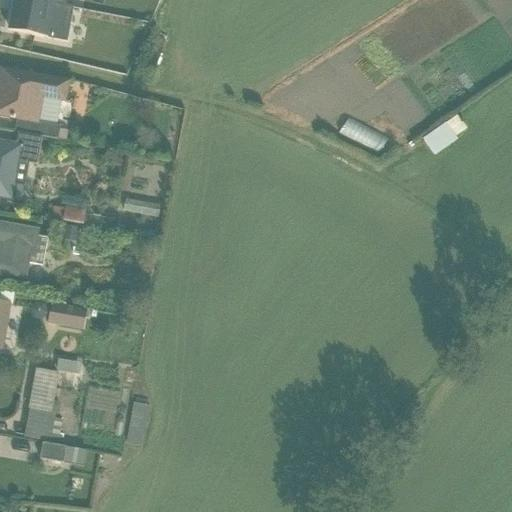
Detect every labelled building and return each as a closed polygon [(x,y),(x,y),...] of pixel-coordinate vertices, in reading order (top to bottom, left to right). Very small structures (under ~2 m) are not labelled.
[(67,45),(73,10),(14,0),(8,35),(67,45)] [(14,0),(73,10),(75,0),(14,0)] [(60,83),(0,73),(0,122),(13,125),(12,135),(53,144),(60,83)] [(442,109),(402,135),(416,157),(456,131),(442,109)] [(331,121),(326,135),(358,146),(363,132),(331,121)] [(37,145),(0,139),(0,188),(8,189),(12,158),(34,161),(37,145)] [(108,214),(145,218),(146,209),(137,207),(139,193),(126,191),(129,167),(114,165),(108,214)] [(70,226),(70,207),(51,206),(50,225),(70,226)] [(23,225),(0,221),(0,271),(16,273),(23,225)] [(35,329),(74,330),(75,310),(36,309),(35,329)] [(58,369),(32,369),(29,410),(54,411),(58,369)] [(117,406),(113,446),(131,448),(135,407),(117,406)] [(27,445),(26,458),(51,459),(51,446),(27,445)]
